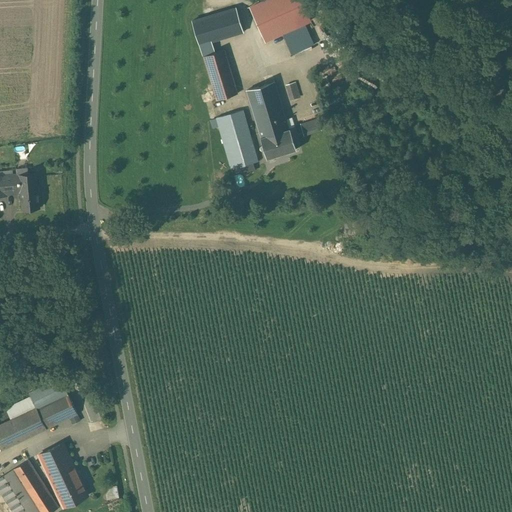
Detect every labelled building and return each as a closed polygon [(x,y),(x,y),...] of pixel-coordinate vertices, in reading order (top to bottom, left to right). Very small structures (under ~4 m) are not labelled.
[(310,19),(302,0),(266,0),(250,8),(264,39),(310,19)] [(236,7),(192,20),(198,43),(201,43),(217,98),(235,92),(222,49),(214,52),(210,40),(243,30),(236,7)] [(311,46),(302,24),(261,42),(270,64),(311,46)] [(248,90),(262,137),(289,129),(274,81),(248,90)] [(293,83),(287,85),(291,99),(297,97),(293,83)] [(256,160),(242,110),(215,117),(230,168),(256,160)] [(299,125),(304,135),(319,128),(315,118),(299,125)] [(296,149),(289,129),(262,137),(261,137),(268,158),(296,149)] [(0,195),(21,194),(22,209),(39,208),(36,172),(0,175),(0,195)] [(0,448),(76,412),(60,377),(29,392),(32,396),(13,404),(8,409),(13,418),(0,424),(0,448)] [(38,454),(52,482),(56,492),(63,506),(87,495),(62,443),(38,454)] [(50,495),(56,492),(52,482),(45,486),(27,460),(0,477),(0,487),(15,511),(48,511),(57,507),(50,495)] [(106,485),(107,497),(118,496),(117,484),(106,485)]
